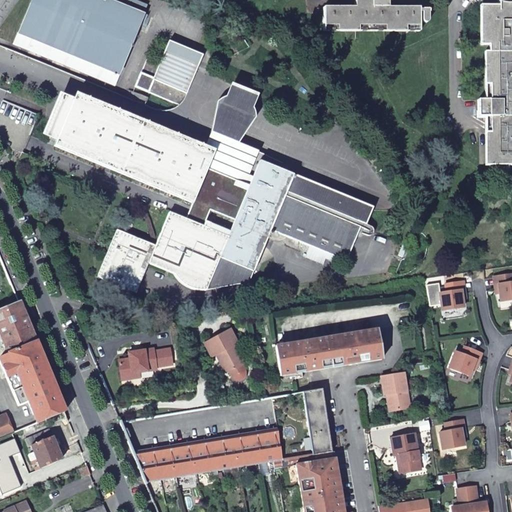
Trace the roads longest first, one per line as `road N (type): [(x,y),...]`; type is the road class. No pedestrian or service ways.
road 1 (unclassified): [(0,200),(130,511)]
road 2 (unknown): [(457,139),(454,45),(443,0)]
